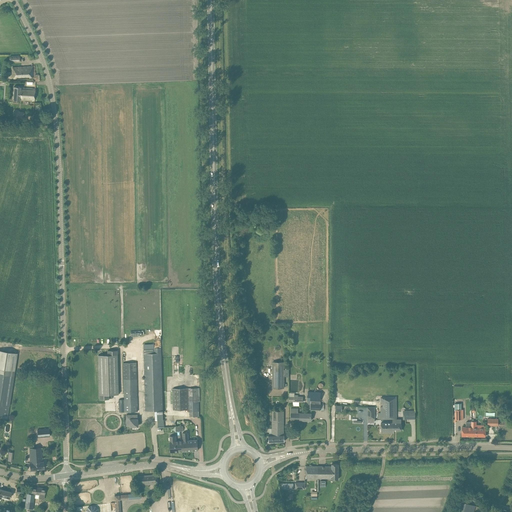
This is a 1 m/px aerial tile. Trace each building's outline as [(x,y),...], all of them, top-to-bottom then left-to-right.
[(32,66),(27,67),(12,67),(12,78),(33,77),(32,66)] [(34,101),(35,89),(21,88),(21,87),(14,86),(13,100),(20,100),(34,101)] [(19,115),(19,111),(14,111),(13,118),(23,119),(23,120),(24,115),(19,115)] [(142,384),(145,384),(145,411),(155,411),(155,420),(163,420),(163,411),(161,348),(144,349),(144,379),(142,379),(142,384)] [(0,417),(7,419),(9,407),(11,408),(12,404),(10,404),(17,353),(0,350),(0,414),(0,415),(0,417)] [(98,355),(99,399),(109,399),(109,394),(119,394),(118,350),(108,350),(108,355),(98,355)] [(272,388),(284,388),(284,362),(272,362),(272,388)] [(124,379),(124,403),(119,404),(119,412),(135,411),(137,411),(137,379),(136,363),(123,363),(124,379)] [(189,416),(194,416),(199,416),(199,401),(197,401),(197,388),(173,388),(173,410),(189,409),(189,416)] [(320,393),(308,393),(307,401),(320,402),(320,393)] [(391,398),(381,398),(381,403),(383,403),(383,407),(381,407),(381,412),(381,419),(393,419),(393,409),(394,409),(394,402),(391,403),(391,398)] [(453,419),(453,422),(456,422),(456,419),(462,419),(461,403),(455,403),(455,419),(453,419)] [(311,420),(311,415),(312,413),(298,413),(298,408),(291,408),(291,415),(291,420),(311,420)] [(284,441),(284,436),(284,434),(283,434),(284,411),(278,411),(273,411),(272,434),(269,434),(269,442),(284,441)] [(127,415),(126,415),(127,426),(130,426),(131,426),(137,426),(138,426),(138,419),(138,418),(137,415),(127,415)] [(462,436),(471,436),(471,421),(471,422),(466,422),(466,427),(462,427),(462,431),(462,436)] [(485,436),(485,431),(485,427),(476,427),(476,421),(471,421),(471,436),(485,436)] [(394,430),(394,422),(381,423),(381,428),(381,433),(394,432),(394,430)] [(49,429),(37,430),(38,437),(49,436),(49,429)] [(182,447),(182,451),(198,450),(197,440),(189,440),(189,432),(183,432),(183,440),(184,447),(182,447)] [(170,441),(170,447),(170,452),(182,451),(182,447),(184,447),(183,440),(176,441),(176,435),(170,436),(170,441)] [(29,463),(30,465),(30,470),(44,469),(43,461),(42,461),(41,447),(34,448),(33,444),(29,445),(30,448),(30,463),(29,463)] [(306,478),(311,478),(331,478),(331,479),(338,479),(338,469),(338,464),(332,464),(332,466),(306,466),(306,478)] [(138,476),(138,481),(138,485),(158,483),(158,479),(157,474),(152,474),(152,475),(138,476)] [(40,494),(39,498),(44,499),(45,488),(32,487),(31,493),(40,494)] [(0,495),(9,498),(11,492),(0,489),(0,495)] [(141,493),(115,495),(116,511),(119,511),(118,498),(141,496),(141,493)] [(32,509),(34,495),(27,494),(26,499),(26,501),(25,508),(32,509)] [(473,511),(475,506),(456,500),(452,511),(473,511)]
